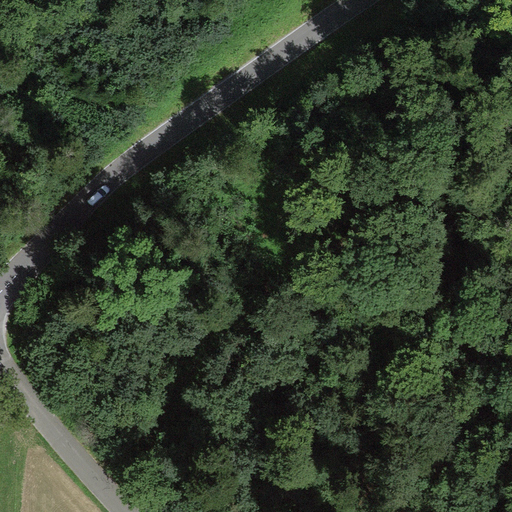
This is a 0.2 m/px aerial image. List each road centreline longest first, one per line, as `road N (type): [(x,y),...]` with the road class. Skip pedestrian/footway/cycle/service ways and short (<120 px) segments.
road 1 (unclassified): [(360,0),(222,95),(79,211),(0,297)]
road 2 (tertiary): [(141,511),(0,356)]
